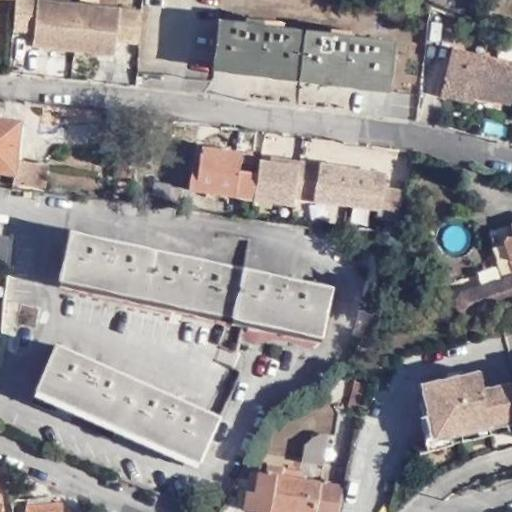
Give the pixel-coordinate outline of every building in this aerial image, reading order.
[(31,0),(27,0),(10,0),(8,27),(28,29),(27,47),(109,56),(111,40),(134,42),(135,12),(114,10),(115,9),(31,0)] [(218,24),(211,73),(386,95),(390,48),(218,24)] [(511,70),(452,51),(439,96),(474,108),(477,97),(510,109),(511,100),(511,70)] [(100,152),(126,154),(128,130),(128,120),(127,117),(102,114),(100,152)] [(15,125),(0,123),(0,179),(9,180),(9,185),(41,190),(44,167),(11,164),(15,125)] [(190,169),(187,195),(250,202),(255,176),(238,174),(238,158),(197,153),(196,168),(190,169)] [(258,158),(255,176),(250,202),(293,207),(299,162),(258,158)] [(509,272),(511,286),(511,222),(510,223),(511,233),(502,234),(509,272)] [(0,238),(0,268),(6,269),(8,240),(0,238)] [(324,340),(333,291),(70,238),(61,290),(324,340)] [(511,293),(511,286),(509,272),(442,282),(434,286),(436,295),(444,302),(452,304),(511,293)] [(38,401),(119,435),(206,470),(226,421),(117,376),(57,353),(38,401)] [(434,439),(511,423),(511,385),(484,390),(480,376),(424,386),(434,439)] [(346,417),(355,417),(360,393),(351,389),(346,417)] [(256,492),(254,510),(265,511),(270,511),(273,508),(289,511),(339,511),(344,488),(281,476),(283,467),(261,463),(256,492)] [(241,507),(254,510),(256,492),(245,491),(241,507)] [(56,511),(56,507),(44,510),(42,498),(20,503),(7,504),(8,511),(20,511),(21,511),(56,511)]
